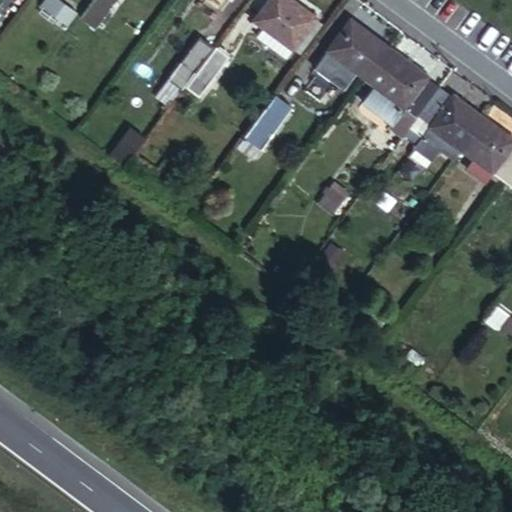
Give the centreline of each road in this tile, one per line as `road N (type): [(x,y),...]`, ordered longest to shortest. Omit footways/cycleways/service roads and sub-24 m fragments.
road 1 (residential): [(511,92),(388,0)]
road 2 (motorway): [(122,511),(0,420)]
